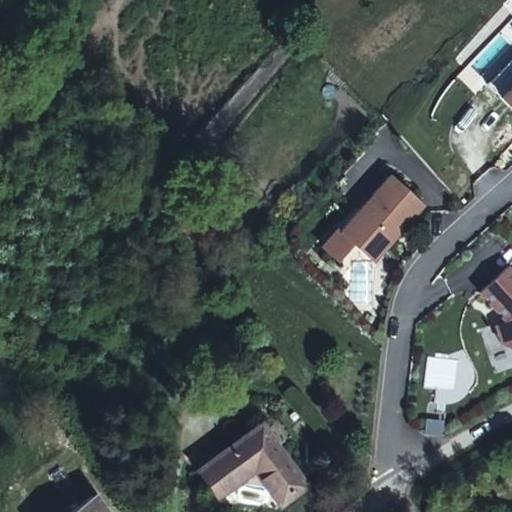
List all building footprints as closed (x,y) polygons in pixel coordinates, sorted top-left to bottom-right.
[(511,88),(511,60),(483,90),(497,103),(511,88)] [(511,88),(497,103),(511,117),(511,88)] [(403,232),(421,211),(388,183),(339,239),(351,248),(369,264),(399,230),(403,232)] [(399,230),(369,264),(373,267),(403,232),(399,230)] [(336,266),(351,248),(339,239),(337,236),(322,254),(336,266)] [(511,279),(505,273),(478,298),(504,326),(511,350),(511,279)] [(511,353),(511,350),(504,326),(494,332),(500,349),(511,353)] [(427,358),(423,382),(448,387),(452,362),(427,358)] [(268,432),(205,477),(224,501),(261,474),(287,510),(312,492),(268,432)] [(107,511),(101,502),(86,511),(107,511)]
